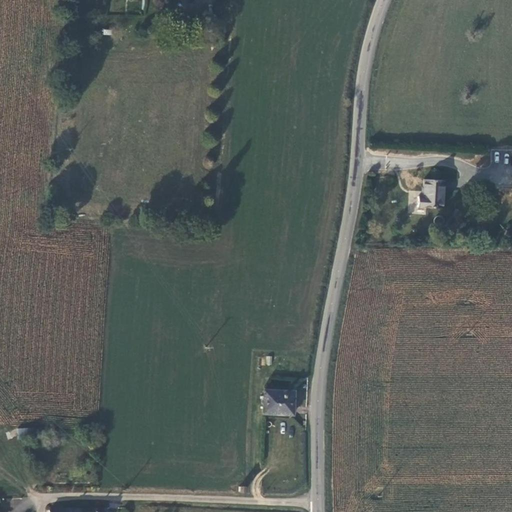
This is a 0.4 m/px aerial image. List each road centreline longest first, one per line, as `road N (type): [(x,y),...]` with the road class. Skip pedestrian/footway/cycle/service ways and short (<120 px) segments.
road 1 (tertiary): [(385,0),(362,83),(355,187),(317,400),(319,507)]
road 2 (unclassified): [(319,507),(31,497)]
road 3 (unknown): [(357,150),(501,169)]
